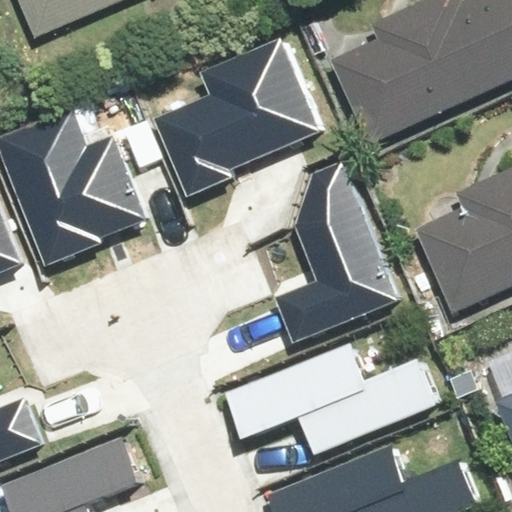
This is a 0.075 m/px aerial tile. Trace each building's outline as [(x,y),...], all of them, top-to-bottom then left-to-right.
[(29,0),(42,30),(112,0),(29,0)] [(386,32),(341,53),(380,136),(511,75),(511,0),(421,0),(380,19),(386,32)] [(222,110),(146,144),(172,202),(339,128),(300,39),(208,79),(222,110)] [(69,108),(0,134),(0,164),(41,269),(144,228),(113,147),(88,156),(69,108)] [(302,332),(402,291),(345,154),(319,165),(304,210),(330,272),(285,291),(302,332)] [(468,203),(424,224),(465,308),(511,286),(511,165),(462,189),(468,203)] [(0,265),(22,257),(0,198),(0,265)] [(234,395),(253,442),(308,419),(324,456),(449,405),(430,360),(375,383),(359,344),(234,395)] [(0,452),(53,430),(36,389),(0,403),(0,452)] [(0,492),(8,511),(89,511),(82,493),(137,471),(119,426),(0,474),(0,492)] [(260,500),(264,511),(470,511),(474,510),(456,466),(400,488),(384,450),(260,500)]
